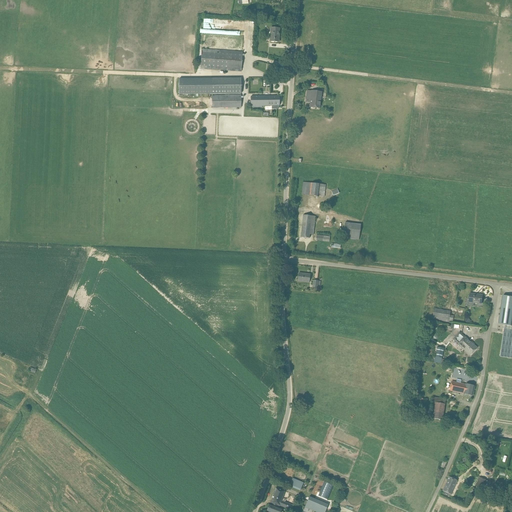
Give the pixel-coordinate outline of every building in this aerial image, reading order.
[(279,28),(271,28),(270,42),(278,42),(279,35),(278,35),(278,33),(279,33),(279,28)] [(242,52),(202,50),(201,69),(241,71),(242,52)] [(241,78),(179,79),(179,94),(241,93),(241,78)] [(311,91),(307,90),(306,102),(310,103),(309,107),(321,109),(322,92),(311,91)] [(212,96),(212,108),(241,108),(241,95),(212,96)] [(279,101),(279,96),(250,97),(251,107),(262,107),(262,106),(272,106),(272,109),(279,109),(279,106),(279,102),(279,101)] [(325,193),(326,185),(304,182),(303,183),(304,183),(304,182),(307,183),(307,187),(303,187),(302,195),(319,197),(319,196),(324,197),(325,193)] [(315,216),(303,215),(301,238),(309,238),(310,233),(313,234),(315,216)] [(359,240),(361,225),(345,223),(343,238),(359,240)] [(334,227),(321,225),(320,231),(330,233),(330,237),(333,237),(334,227)] [(304,274),(299,273),(298,281),(309,282),(310,274),(306,274),(304,274)] [(483,295),(470,294),(469,302),(482,304),(483,295)] [(511,297),(502,296),(498,325),(505,326),(500,357),(511,358),(511,297)] [(450,311),(434,309),(433,314),(432,320),(453,323),(454,315),(450,315),(450,311)] [(465,337),(459,332),(454,339),(459,344),(458,344),(470,355),(477,348),(465,337)] [(442,358),(444,348),(437,347),(435,357),(442,358)] [(462,380),(448,377),(447,380),(451,381),(449,390),(464,394),(472,396),(474,386),(466,384),(461,383),(462,380)] [(415,401),(419,405),(424,400),(420,396),(415,401)] [(443,421),(446,399),(433,397),(429,419),(443,421)] [(457,480),(449,477),(442,491),(450,494),(457,480)] [(476,486),(483,489),(487,480),(480,477),(476,486)] [(303,483),(293,478),(289,486),(300,491),(303,483)] [(317,496),(327,500),(333,486),(323,482),(317,496)] [(285,492),(276,488),(271,502),(270,503),(271,503),(271,502),(273,503),(272,505),(270,505),(270,504),(270,505),(269,504),(267,511),(268,511),(280,511),(281,511),(282,509),(281,509),(282,507),(292,511),(295,506),(282,501),(285,492)] [(309,497),(305,507),(303,511),(305,511),(311,511),(312,510),(316,511),(324,511),(327,505),(309,497)]
